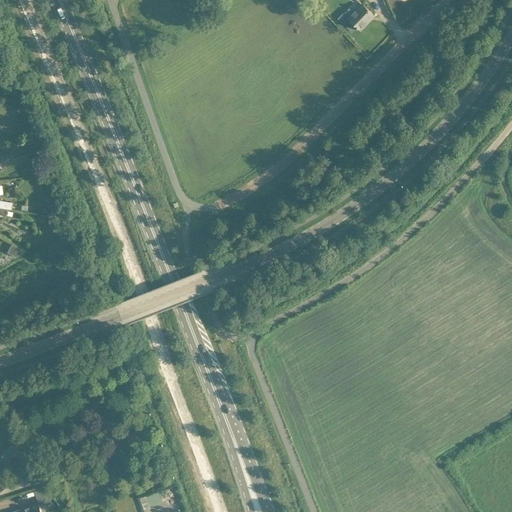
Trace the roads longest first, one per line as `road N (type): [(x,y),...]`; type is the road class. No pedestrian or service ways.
road 1 (unclassified): [(445,0),(302,147),(242,193),(197,208),(178,192),(109,0)]
road 2 (tertiary): [(109,318),(278,251),(352,206),(428,142),(511,33)]
road 3 (primary): [(224,414),(60,0)]
road 4 (unclassified): [(252,337),(389,252),(511,125)]
